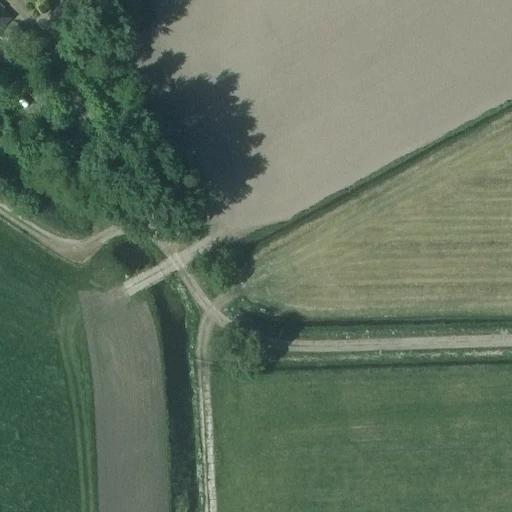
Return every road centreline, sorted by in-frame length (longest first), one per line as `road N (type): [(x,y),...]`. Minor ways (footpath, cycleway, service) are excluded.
road 1 (track): [(511,342),(267,350),(246,343),(223,328),(40,52)]
road 2 (track): [(215,316),(205,360),(207,511)]
road 3 (track): [(152,222),(77,244),(52,239),(0,207)]
